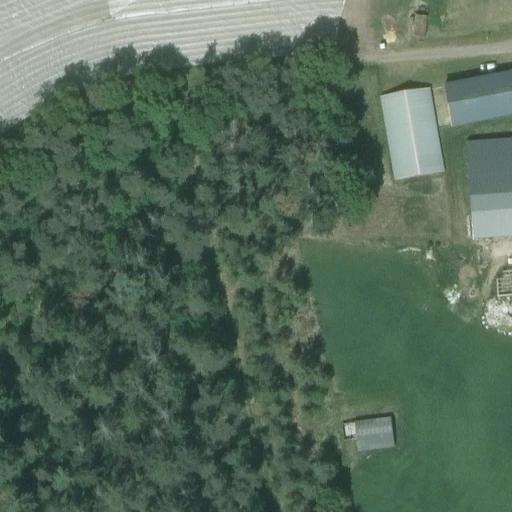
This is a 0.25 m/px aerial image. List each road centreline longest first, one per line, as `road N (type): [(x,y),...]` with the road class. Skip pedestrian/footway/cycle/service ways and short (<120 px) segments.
road 1 (track): [(349,65),(198,79),(0,145)]
road 2 (unclassified): [(349,65),(511,50)]
